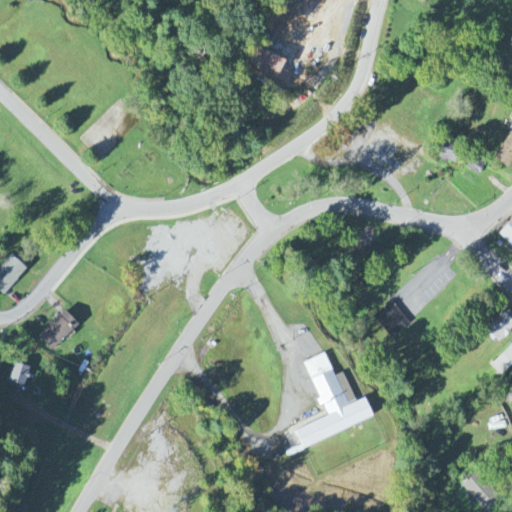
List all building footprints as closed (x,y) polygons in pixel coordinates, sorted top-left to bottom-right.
[(511,130),(493,161),(508,170),(511,164),(511,130)] [(437,159),(454,165),(459,147),(442,142),(437,159)] [(478,176),(485,165),(474,158),(467,168),(478,176)] [(511,272),(511,218),(495,236),(511,252),(511,266),(509,270),(511,272)] [(26,270),(10,257),(0,268),(0,294),(3,297),(26,270)] [(391,340),(410,325),(392,303),(373,318),(391,340)] [(497,345),(511,329),(511,315),(505,310),(484,334),(497,345)] [(38,339),(52,352),(77,326),(63,312),(38,339)] [(499,378),(511,365),(511,345),(489,367),(499,378)] [(373,421),(364,400),(355,404),(343,374),(333,378),(324,355),(303,364),(325,420),(293,432),(300,449),(373,421)] [(8,385),(25,389),(29,369),(12,365),(8,385)] [(461,486),(484,511),(487,511),(501,499),(476,472),(461,486)]
